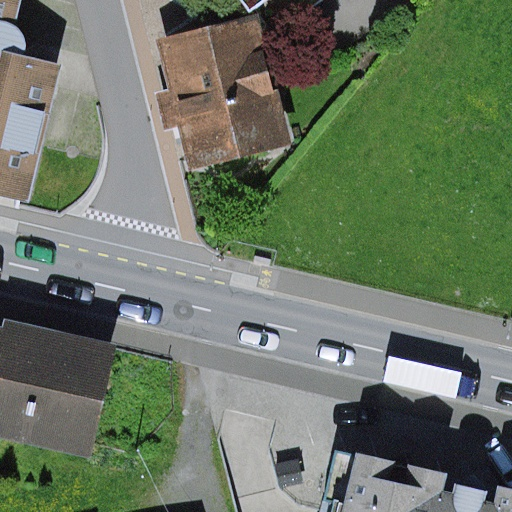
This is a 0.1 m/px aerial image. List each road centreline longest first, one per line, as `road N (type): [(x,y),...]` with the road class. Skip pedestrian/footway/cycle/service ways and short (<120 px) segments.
road 1 (primary): [(511,383),(128,292)]
road 2 (residential): [(128,292),(144,164),(100,0)]
road 3 (primary): [(128,292),(0,262)]
